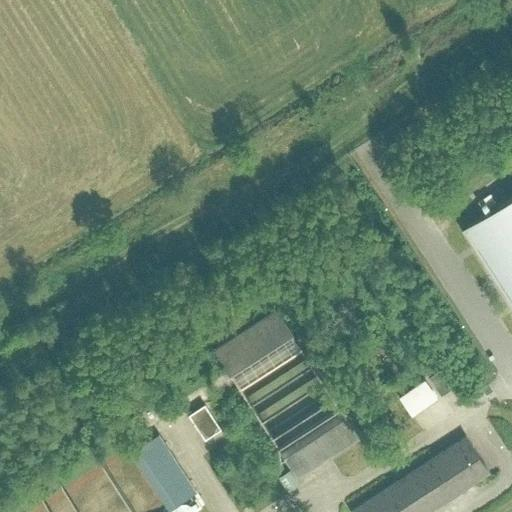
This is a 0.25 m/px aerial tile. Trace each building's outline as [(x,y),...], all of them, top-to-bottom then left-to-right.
[(511,195),(508,198),(487,212),(484,208),(495,200),(489,192),(477,200),(486,213),(481,215),(465,226),(475,243),(511,299),(511,195)] [(428,377),(440,395),(450,388),(438,370),(428,377)] [(204,403),(189,413),(188,413),(204,438),(221,428),(204,403)] [(171,507),(196,491),(158,433),(133,449),(169,504),(171,507)] [(352,511),(423,511),(489,470),(465,434),(351,509),(352,511)]
